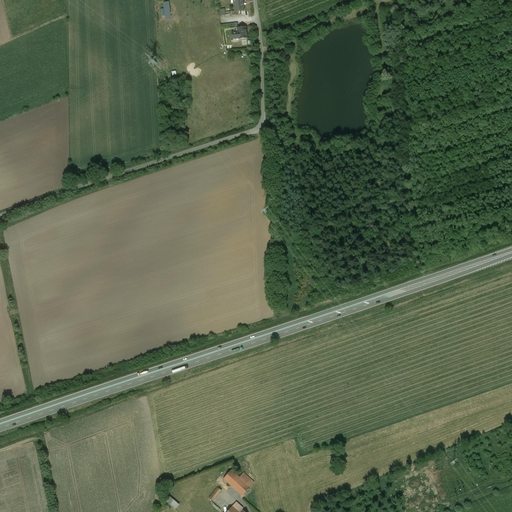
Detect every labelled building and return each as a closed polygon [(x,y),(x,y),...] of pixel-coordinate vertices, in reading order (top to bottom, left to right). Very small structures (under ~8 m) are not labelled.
[(243,0),(233,0),(234,11),(241,11),(244,10),(243,0)] [(246,27),(237,28),(238,33),(232,33),(233,39),(247,38),(246,27)] [(182,128),(172,130),(174,140),(184,137),(182,128)] [(250,487),(231,471),(223,479),(242,496),(250,487)] [(218,488),(209,498),(212,501),(221,491),(218,488)] [(168,496),(164,501),(174,509),(178,505),(168,496)]
